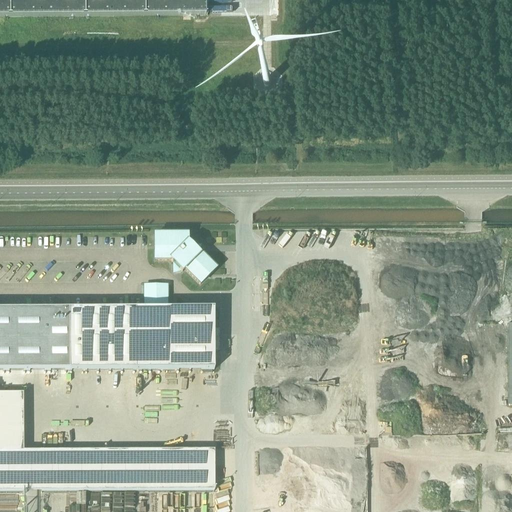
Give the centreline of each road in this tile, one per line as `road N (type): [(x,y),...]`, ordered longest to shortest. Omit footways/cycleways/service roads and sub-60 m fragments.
road 1 (unclassified): [(0,192),(511,188)]
road 2 (unknown): [(149,273),(105,258),(0,256)]
road 3 (unknown): [(245,429),(382,445)]
